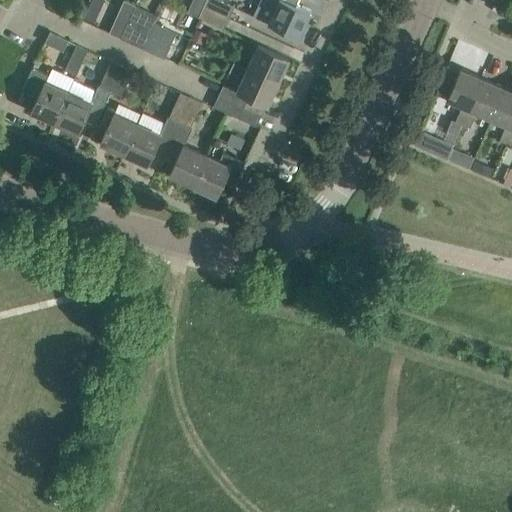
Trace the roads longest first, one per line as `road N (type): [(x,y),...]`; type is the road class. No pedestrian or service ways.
road 1 (unclassified): [(0,188),(192,244),(235,249),(281,239),(318,215),(345,177),(424,4)]
road 2 (residential): [(212,93),(27,10)]
road 3 (residential): [(268,155),(336,0)]
